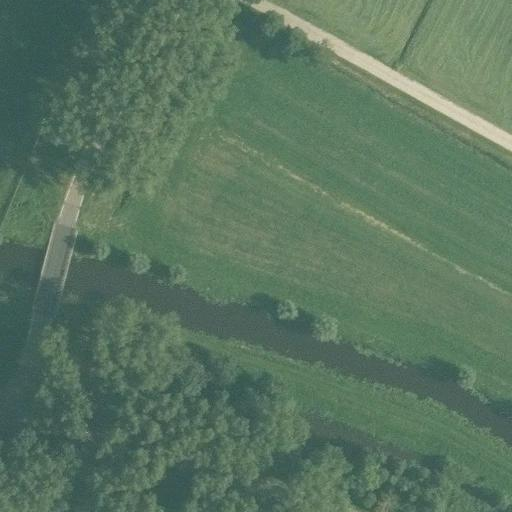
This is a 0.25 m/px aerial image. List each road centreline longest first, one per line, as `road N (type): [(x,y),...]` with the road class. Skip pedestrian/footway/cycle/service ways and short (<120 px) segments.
road 1 (track): [(511,473),(362,398),(88,313),(67,329),(0,316)]
road 2 (unclassified): [(15,418),(84,157),(187,0)]
road 3 (unclassified): [(331,511),(15,418)]
